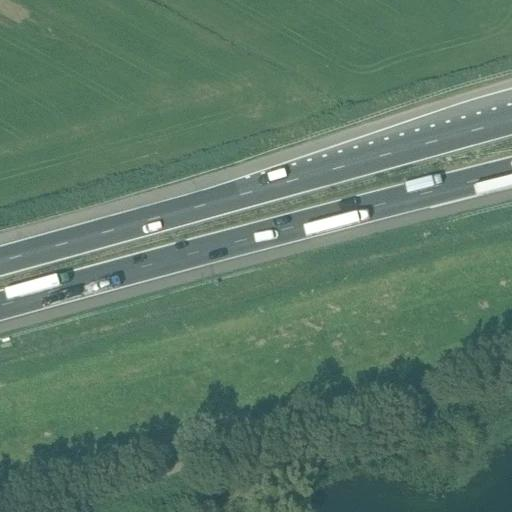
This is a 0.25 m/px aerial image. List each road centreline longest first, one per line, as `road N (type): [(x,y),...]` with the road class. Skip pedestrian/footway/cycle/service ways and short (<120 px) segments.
road 1 (motorway): [(511,120),(0,260)]
road 2 (motorway): [(0,305),(511,171)]
road 3 (motorway): [(0,359),(511,233)]
